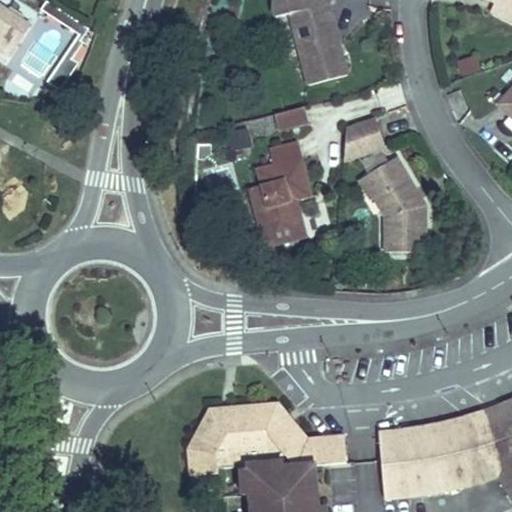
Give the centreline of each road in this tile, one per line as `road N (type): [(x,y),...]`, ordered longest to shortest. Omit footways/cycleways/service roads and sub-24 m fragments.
road 1 (residential): [(511,223),(446,142),(417,76),(415,0)]
road 2 (residential): [(154,363),(383,322)]
road 3 (residential): [(383,322),(233,304),(166,278)]
road 4 (secondary): [(153,259),(121,89)]
road 5 (secondary): [(121,89),(70,243)]
road 6 (secondary): [(71,511),(84,446),(122,384)]
road 7 (residential): [(383,322),(438,314),(511,277)]
